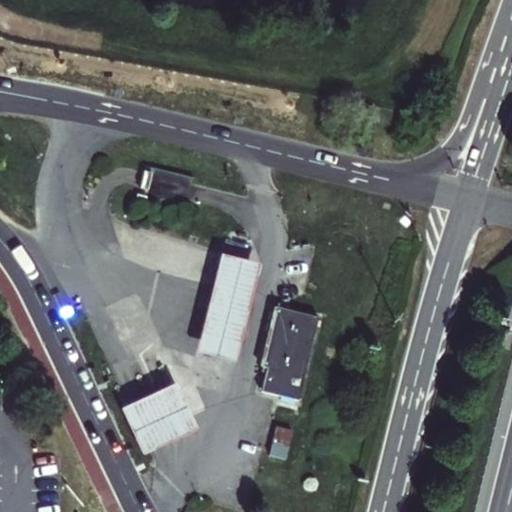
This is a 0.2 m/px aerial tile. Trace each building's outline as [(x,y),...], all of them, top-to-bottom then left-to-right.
[(193,176),(145,165),(141,180),(139,189),(187,200),(190,189),(193,176)] [(219,256),(207,305),(195,354),(237,365),(261,267),(219,256)] [(261,393),(272,395),(275,396),(300,402),(320,319),(277,308),(262,370),(267,371),(261,393)] [(125,410),(149,458),(182,442),(200,434),(177,385),(156,395),(125,410)] [(149,458),(125,410),(121,412),(145,460),(149,458)]
